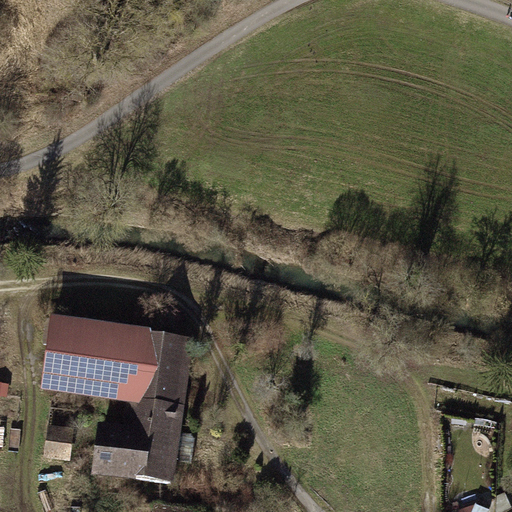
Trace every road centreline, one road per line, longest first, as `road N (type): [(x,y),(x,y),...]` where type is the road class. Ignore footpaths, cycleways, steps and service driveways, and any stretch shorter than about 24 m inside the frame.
road 1 (track): [(436,511),(422,394),(395,356),(88,279),(0,284)]
road 2 (track): [(306,0),(120,124),(0,175)]
